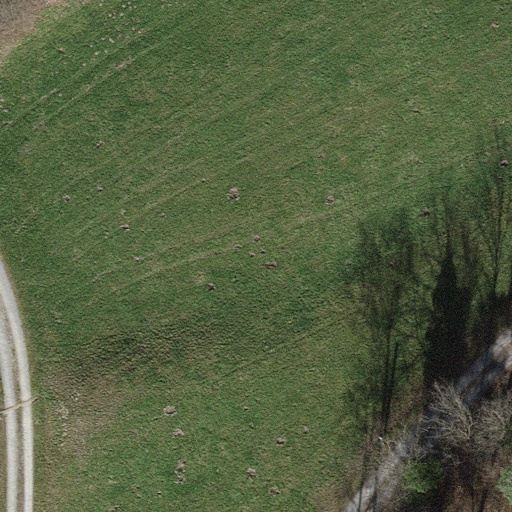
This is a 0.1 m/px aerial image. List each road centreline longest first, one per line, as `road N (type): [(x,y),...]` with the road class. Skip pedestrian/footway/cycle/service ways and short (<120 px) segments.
road 1 (track): [(364,511),(511,347)]
road 2 (track): [(0,297),(17,364),(22,511)]
